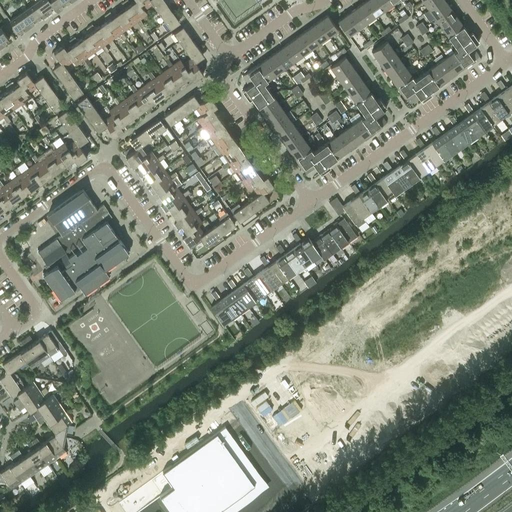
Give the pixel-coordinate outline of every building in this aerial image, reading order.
[(35,0),(36,1),(46,15),(51,12),(49,10),(53,7),(54,6),(49,0),(35,0)] [(65,3),(62,0),(49,0),(54,6),(53,7),(57,12),(62,9),(60,6),(65,3)] [(124,0),(121,3),(123,5),(127,5),(138,20),(139,19),(147,13),(144,9),(136,0),(133,0),(132,1),(129,1),(128,0),(124,0)] [(136,0),(144,9),(152,3),(150,0),(136,0)] [(150,0),(152,3),(159,14),(169,7),(164,0),(150,0)] [(376,0),(365,0),(364,1),(375,16),(384,10),(376,0)] [(389,0),(376,0),(384,10),(392,3),(389,0)] [(422,0),(423,0),(429,9),(441,0),(422,0)] [(444,0),(441,0),(429,9),(435,18),(450,7),(444,0)] [(36,1),(27,7),(36,19),(41,16),(42,18),(46,15),(36,1)] [(364,1),(355,7),(366,22),(375,16),(364,1)] [(122,8),(118,11),(129,26),(136,21),(141,27),(144,25),(139,19),(138,20),(127,5),(123,5),(122,8)] [(27,7),(19,13),(29,28),(33,25),(31,22),(36,19),(27,7)] [(180,22),(169,7),(159,14),(170,28),(180,22)] [(355,7),(347,14),(357,29),(366,22),(355,7)] [(450,7),(435,18),(442,27),(456,16),(450,7)] [(408,17),(406,13),(403,9),(399,12),(402,16),(404,20),(408,17)] [(104,15),(105,17),(109,18),(110,18),(120,32),(122,31),(129,26),(118,11),(114,14),(111,13),(109,11),(104,15)] [(19,13),(9,20),(18,32),(23,28),(25,31),(29,28),(19,13)] [(327,14),(318,21),(329,36),(338,29),(327,14)] [(347,14),(337,20),(348,35),(357,29),(347,14)] [(456,16),(442,27),(448,36),(463,25),(456,16)] [(105,21),(101,24),(111,39),(119,34),(123,40),(126,37),(122,31),(120,32),(110,18),(109,18),(105,17),(105,21)] [(318,21),(309,27),(320,42),(329,36),(318,21)] [(4,24),(0,26),(0,45),(1,47),(6,44),(4,42),(9,39),(5,33),(9,30),(4,24)] [(86,28),(88,30),(91,31),(92,30),(103,45),(104,44),(111,39),(101,24),(97,27),(93,26),(92,24),(86,28)] [(463,25),(448,36),(457,48),(454,51),(464,66),(478,56),(472,46),(479,41),(472,31),(469,34),(463,25)] [(173,32),(184,47),(193,41),(182,26),(173,32)] [(309,27),(300,33),(311,48),(320,42),(309,27)] [(87,33),(83,36),(94,51),(101,46),(105,52),(109,50),(104,44),(103,45),(92,30),(91,31),(88,30),(87,33)] [(300,33),(292,40),(302,55),(311,48),(300,33)] [(79,39),(76,39),(75,42),(74,43),(85,58),(87,57),(94,51),(83,36),(79,39)] [(292,40),(283,46),(293,61),(302,55),(292,40)] [(372,51),(378,60),(393,49),(386,40),(372,51)] [(204,56),(193,41),(184,47),(191,58),(198,67),(202,64),(199,59),(204,56)] [(74,43),(70,43),(70,46),(66,48),(65,49),(73,60),(76,64),(83,59),(88,65),(91,63),(87,57),(85,58),(74,43)] [(51,55),(54,59),(57,56),(64,66),(65,65),(65,66),(73,60),(65,49),(66,48),(63,44),(51,52),(51,55)] [(283,46),(274,52),(284,67),(293,61),(283,46)] [(393,49),(378,60),(384,69),(399,58),(393,49)] [(464,66),(454,51),(445,57),(455,72),(464,66)] [(274,52),(265,59),(275,74),(284,67),(274,52)] [(64,66),(57,56),(54,59),(57,64),(52,68),(63,83),(72,76),(65,66),(65,65),(64,66)] [(330,66),(337,76),(351,65),(345,56),(330,66)] [(455,72),(445,57),(436,64),(446,79),(455,72)] [(181,81),(171,66),(172,65),(168,58),(165,61),(169,67),(162,72),(173,87),(177,84),(180,85),(181,81)] [(198,67),(191,58),(183,63),(183,64),(190,75),(193,79),(204,71),(205,68),(202,64),(198,67)] [(399,58),(384,69),(391,78),(405,67),(399,58)] [(180,59),(172,65),(171,66),(181,81),(180,85),(182,87),(187,83),(186,81),(186,78),(190,75),(183,64),(183,63),(180,59)] [(265,59),(256,65),(267,80),(275,74),(265,59)] [(112,63),(107,67),(111,72),(116,68),(114,65),(112,63)] [(446,79),(436,64),(427,70),(438,85),(446,79)] [(252,97),(258,106),(272,95),(263,82),(267,80),(256,65),(242,75),(249,85),(242,90),(249,99),(252,97)] [(351,65),(337,76),(343,84),(358,74),(351,65)] [(405,67),(391,78),(397,86),(412,76),(405,67)] [(16,77),(19,82),(20,81),(28,92),(36,86),(30,76),(33,74),(31,70),(28,69),(16,77)] [(414,79),(412,76),(397,86),(407,101),(417,94),(422,101),(431,94),(429,91),(438,85),(427,70),(414,79)] [(101,78),(97,71),(91,76),(95,82),(101,78)] [(153,78),(155,77),(150,71),(149,72),(147,73),(152,79),(144,85),(155,100),(159,97),(162,97),(163,94),(164,93),(153,78)] [(162,72),(155,77),(153,78),(164,93),(163,94),(162,97),(164,100),(170,96),(168,93),(169,90),(173,87),(162,72)] [(37,79),(33,74),(30,76),(36,86),(43,96),(53,90),(42,75),(37,79)] [(358,74),(343,84),(349,93),(364,82),(358,74)] [(72,76),(63,83),(73,98),(83,91),(72,76)] [(5,85),(7,88),(10,88),(11,88),(22,103),(23,102),(31,96),(28,92),(20,81),(19,82),(16,84),(13,84),(11,81),(5,85)] [(364,82),(349,93),(355,102),(370,91),(364,82)] [(135,91),(137,90),(133,84),(129,86),(134,92),(127,97),(137,112),(142,110),(145,110),(145,106),(146,106),(135,91)] [(511,100),(504,90),(506,88),(503,84),(499,86),(503,91),(497,95),(496,95),(508,112),(509,112),(508,111),(511,108),(511,100)] [(144,85),(137,90),(135,91),(146,106),(145,106),(145,110),(146,112),(152,108),(150,106),(151,103),(155,100),(144,85)] [(6,91),(2,94),(13,109),(20,104),(25,110),(28,108),(23,102),(22,103),(11,88),(10,88),(7,88),(6,91)] [(64,105),(53,90),(43,96),(54,111),(64,105)] [(376,100),(370,91),(355,102),(365,115),(361,117),(372,132),(386,122),(379,112),(386,107),(379,97),(376,100)] [(206,93),(202,96),(204,99),(199,103),(195,106),(201,114),(201,115),(212,107),(212,108),(217,105),(208,93),(206,93)] [(0,109),(4,115),(6,114),(13,109),(2,94),(0,95),(0,109)] [(193,94),(178,105),(185,114),(195,106),(199,103),(204,99),(202,96),(197,99),(193,94)] [(76,102),(87,117),(96,110),(86,95),(76,102)] [(272,95),(258,106),(264,114),(279,104),(272,95)] [(500,118),(488,101),(490,100),(487,95),(483,98),(486,103),(480,107),(480,106),(492,124),(492,123),(499,118),(500,118)] [(496,96),(490,100),(488,101),(500,118),(501,118),(500,117),(508,112),(496,95),(496,96)] [(128,118),(118,104),(119,102),(115,96),(112,99),(116,105),(109,110),(112,114),(120,125),(124,122),(127,123),(128,119),(128,118)] [(137,112),(127,97),(119,102),(118,104),(128,118),(128,119),(127,123),(129,125),(135,121),(133,118),(133,115),(137,112)] [(279,104),(264,114),(270,123),(285,113),(279,104)] [(170,125),(185,114),(178,105),(163,115),(170,125)] [(480,107),(474,112),(472,113),(484,130),(484,129),(491,123),(492,124),(480,106),(479,107),(480,107)] [(201,115),(201,114),(196,117),(202,125),(196,130),(198,133),(204,128),(203,127),(218,116),(218,115),(218,112),(215,111),(212,108),(212,107),(201,115)] [(484,130),(472,113),(474,112),(471,107),(467,110),(470,114),(464,119),(464,118),(463,118),(476,135),(483,129),(484,130)] [(0,118),(3,116),(7,123),(10,120),(6,114),(4,115),(0,109),(0,118)] [(57,115),(68,130),(77,124),(66,109),(57,115)] [(96,110),(87,117),(98,132),(103,128),(106,133),(110,130),(103,121),(104,120),(96,110)] [(203,127),(204,128),(209,136),(225,125),(222,121),(222,118),(225,116),(220,110),(218,112),(218,115),(218,116),(203,127)] [(285,113),(270,123),(277,132),(292,122),(285,113)] [(112,114),(104,120),(103,121),(110,130),(106,133),(109,137),(112,137),(123,129),(120,125),(112,114)] [(372,132),(361,117),(352,123),(363,138),(372,132)] [(159,118),(144,129),(151,138),(166,127),(159,118)] [(464,119),(458,123),(456,124),(468,141),(468,140),(475,135),(476,136),(476,135),(463,118),(464,119)] [(468,141),(456,124),(458,123),(454,119),(451,121),(454,126),(448,130),(448,129),(447,130),(460,147),(459,146),(467,141),(468,141)] [(292,122),(277,132),(283,141),(298,131),(292,122)] [(352,123),(343,130),(354,144),(363,138),(352,123)] [(38,129),(43,135),(49,131),(45,124),(38,129)] [(88,139),(77,124),(68,130),(75,141),(82,150),(86,147),(83,142),(88,139)] [(225,125),(209,136),(215,143),(208,147),(211,150),(217,146),(216,144),(231,134),(230,133),(231,129),(227,129),(225,125)] [(216,144),(217,146),(222,153),(237,143),(234,138),(235,135),(237,134),(233,128),(231,129),(230,133),(231,134),(216,144)] [(133,145),(128,148),(131,152),(140,145),(141,146),(151,138),(144,129),(129,139),(133,145)] [(343,130),(334,136),(345,151),(354,144),(343,130)] [(451,153),(440,136),(441,135),(438,130),(434,133),(438,137),(432,142),(431,141),(443,159),(444,158),(443,158),(451,152),(451,153)] [(447,130),(441,135),(440,136),(451,153),(452,153),(451,152),(459,147),(460,147),(447,130)] [(298,131),(283,141),(289,150),(304,140),(298,131)] [(345,151),(334,136),(326,143),(336,157),(345,151)] [(304,140),(289,150),(296,159),(310,148),(304,140)] [(65,164),(55,149),(56,148),(52,141),(49,144),(51,147),(44,152),(57,170),(61,167),(64,168),(65,164)] [(75,141),(67,146),(67,147),(74,158),(77,162),(88,154),(89,151),(86,147),(82,150),(75,141)] [(431,142),(425,146),(423,148),(435,164),(436,164),(435,164),(443,158),(443,159),(431,141),(431,142)] [(64,142),(56,148),(55,149),(65,164),(66,163),(70,164),(70,160),(74,158),(67,147),(67,146),(64,142)] [(435,164),(423,148),(425,146),(422,142),(418,144),(421,149),(416,153),(415,153),(427,170),(427,169),(435,164),(435,165),(435,164)] [(237,143),(222,153),(227,160),(221,165),(223,168),(230,164),(228,162),(243,152),(243,151),(243,147),(240,147),(237,143)] [(328,163),(336,157),(326,143),(313,152),(310,148),(296,159),(306,173),(315,166),(320,173),(330,166),(328,163)] [(131,152),(128,148),(124,151),(124,154),(132,165),(136,162),(147,154),(146,154),(141,146),(140,145),(131,152)] [(228,162),(230,164),(235,171),(250,160),(247,156),(247,153),(250,151),(246,145),(243,147),(243,151),(243,152),(228,162)] [(136,162),(139,166),(138,169),(142,170),(157,160),(158,161),(164,157),(162,154),(156,158),(151,151),(146,154),(147,154),(136,162)] [(57,170),(44,152),(36,157),(39,160),(37,161),(48,176),(47,177),(46,180),(48,183),(54,179),(52,176),(53,173),(57,170)] [(419,176),(407,159),(409,158),(406,153),(402,156),(405,161),(399,165),(399,164),(411,182),(411,181),(418,175),(419,176)] [(415,154),(409,158),(407,159),(419,176),(419,175),(426,170),(427,170),(415,153),(415,154)] [(48,176),(37,161),(39,160),(36,157),(34,154),(31,156),(35,162),(28,168),(39,183),(43,180),(46,180),(47,177),(48,176)] [(157,160),(142,170),(143,171),(142,175),(146,175),(148,179),(163,169),(158,161),(157,160)] [(250,160),(235,171),(240,178),(234,183),(236,186),(242,181),(241,180),(256,169),(255,168),(256,165),(253,164),(250,160)] [(189,173),(197,170),(194,162),(186,166),(189,173)] [(256,169),(241,180),(242,181),(248,189),(252,186),(251,185),(262,178),(262,177),(259,174),(260,171),(262,169),(258,163),(256,165),(255,168),(256,169)] [(399,165),(393,169),(391,171),(403,188),(403,187),(410,181),(411,182),(399,164),(398,165),(399,165)] [(403,188),(391,171),(393,169),(389,165),(386,168),(389,172),(383,176),(382,176),(395,193),(395,192),(402,187),(403,188)] [(18,175),(11,180),(21,195),(26,192),(29,193),(29,189),(30,189),(20,174),(21,173),(17,166),(14,169),(18,175)] [(28,168),(21,173),(20,174),(30,189),(29,189),(29,193),(30,195),(36,191),(35,189),(35,186),(39,183),(28,168)] [(163,169),(148,179),(151,183),(151,187),(154,187),(155,188),(170,177),(171,179),(177,175),(175,171),(169,176),(163,169)] [(266,174),(262,177),(262,178),(251,185),(252,186),(258,194),(268,188),(270,191),(274,188),(275,186),(266,174)] [(387,199),(375,182),(377,181),(373,176),(370,179),(373,184),(367,188),(366,187),(379,205),(378,204),(386,199),(387,199)] [(383,177),(377,181),(375,182),(387,199),(386,198),(394,193),(395,193),(382,176),(383,177)] [(170,177),(155,188),(154,187),(151,187),(148,188),(153,194),(155,192),(158,193),(161,197),(176,186),(171,179),(170,177)] [(12,201),(2,186),(3,185),(0,180),(0,202),(4,208),(8,205),(11,206),(12,202),(12,201)] [(11,180),(3,185),(2,186),(12,201),(12,202),(11,206),(13,208),(18,204),(17,201),(17,198),(21,195),(11,180)] [(176,186),(161,197),(164,201),(164,204),(167,205),(168,206),(182,195),(184,197),(190,192),(188,189),(181,194),(176,186)] [(379,205),(366,187),(366,188),(360,193),(359,194),(371,211),(371,210),(370,210),(378,204),(378,205),(379,205)] [(258,194),(247,201),(254,211),(269,200),(265,195),(270,191),(268,188),(258,194)] [(371,211),(359,194),(360,193),(357,188),(353,191),(357,195),(351,199),(350,199),(362,217),(363,216),(362,216),(370,210),(370,211),(371,211)] [(47,214),(61,233),(58,236),(59,238),(70,254),(74,251),(92,239),(89,235),(95,231),(94,229),(106,220),(102,215),(108,211),(103,204),(96,208),(82,189),(47,214)] [(167,205),(164,204),(161,206),(165,212),(168,210),(171,211),(174,215),(189,204),(184,197),(182,195),(168,206),(167,205)] [(332,206),(336,203),(339,200),(336,196),(328,201),(332,206)] [(362,217),(350,199),(350,200),(343,205),(342,204),(342,205),(339,200),(336,203),(338,206),(339,207),(342,205),(345,209),(357,226),(365,220),(362,217)] [(239,222),(254,211),(247,201),(240,206),(238,203),(230,209),(239,222)] [(189,204),(174,215),(177,219),(176,222),(179,222),(180,223),(195,213),(196,214),(202,210),(200,207),(194,211),(189,204)] [(220,235),(235,224),(226,211),(218,217),(220,221),(213,226),(220,235)] [(179,222),(176,222),(174,224),(178,229),(180,228),(183,228),(186,232),(197,224),(197,225),(202,222),(196,214),(195,213),(180,223),(179,222)] [(344,217),(335,223),(348,241),(356,235),(344,217)] [(39,227),(46,223),(43,218),(37,223),(39,227)] [(70,254),(59,238),(58,236),(37,251),(48,265),(49,264),(51,267),(43,273),(60,298),(79,284),(84,292),(109,274),(105,268),(128,251),(118,238),(120,237),(118,234),(117,235),(106,220),(94,229),(95,231),(89,235),(92,239),(74,251),(70,254)] [(335,223),(327,229),(340,247),(348,241),(335,223)] [(197,224),(186,232),(182,235),(190,246),(193,247),(196,244),(194,240),(203,233),(197,225),(197,224)] [(213,226),(203,233),(194,240),(196,244),(201,240),(205,246),(220,235),(213,226)] [(327,229),(319,235),(332,253),(340,247),(327,229)] [(311,241),(320,254),(324,259),(332,253),(319,235),(311,241)] [(308,237),(302,241),(300,243),(312,259),(319,253),(320,254),(311,241),(308,236),(307,237),(308,237)] [(292,248),(304,265),(304,264),(311,259),(312,260),(312,259),(300,243),(298,244),(292,248)] [(292,249),(286,253),(284,254),(296,271),(296,270),(303,265),(304,265),(292,248),(291,248),(292,249)] [(276,259),(275,259),(288,277),(288,276),(295,270),(296,271),(284,254),(282,255),(276,260),(276,259)] [(276,260),(270,264),(268,266),(280,282),(287,276),(287,277),(288,277),(275,259),(276,260)] [(260,271),(259,271),(272,288),(271,287),(279,282),(279,283),(280,282),(268,266),(266,267),(260,271)] [(259,272),(253,276),(252,277),(263,294),(264,294),(263,293),(271,288),(272,288),(259,271),(259,272)] [(243,282),(255,300),(256,300),(255,299),(263,294),(252,277),(250,279),(244,283),(243,282)] [(243,283),(237,288),(235,289),(247,306),(248,305),(247,305),(255,299),(255,300),(243,282),(243,283)] [(392,291),(396,296),(409,287),(406,282),(392,291)] [(227,294),(239,311),(247,305),(247,306),(235,289),(233,290),(228,294),(227,294)] [(227,295),(221,299),(219,300),(231,317),(231,316),(238,311),(239,312),(239,311),(227,294),(227,295)] [(231,317),(219,300),(217,302),(212,306),(211,305),(211,306),(223,323),(224,323),(223,322),(230,317),(231,317)] [(63,346),(59,341),(51,329),(38,338),(49,355),(63,346)] [(29,335),(25,338),(41,361),(49,355),(38,338),(33,341),(29,335)] [(25,347),(20,350),(27,360),(26,360),(31,368),(41,361),(25,338),(20,341),(25,347)] [(5,368),(5,371),(10,372),(26,360),(27,360),(20,350),(2,363),(5,368)] [(72,368),(62,374),(66,380),(70,380),(72,368)] [(10,372),(5,371),(4,374),(0,376),(0,378),(12,396),(17,392),(21,389),(21,388),(10,372)] [(33,380),(21,388),(21,389),(17,392),(20,397),(13,401),(16,405),(40,390),(33,380)] [(40,390),(16,405),(19,410),(26,405),(29,410),(37,405),(36,405),(46,398),(45,398),(40,390)] [(46,398),(36,405),(37,405),(39,409),(33,414),(36,418),(59,402),(53,393),(45,398),(46,398)] [(59,402),(36,418),(39,423),(45,418),(48,423),(65,411),(59,402)] [(65,411),(48,423),(55,432),(65,434),(66,424),(72,421),(65,411)] [(173,486),(159,496),(170,511),(216,511),(255,484),(217,432),(162,471),(173,486)] [(54,434),(45,440),(57,457),(66,451),(62,446),(64,436),(55,434),(54,434)] [(36,437),(32,440),(48,463),(57,457),(45,440),(41,443),(36,437)] [(32,449),(27,452),(39,469),(48,463),(32,440),(27,443),(32,449)] [(18,449),(14,452),(30,475),(39,469),(27,452),(23,455),(18,449)] [(14,462),(9,465),(21,481),(30,475),(14,452),(9,455),(14,462)] [(11,488),(21,481),(9,465),(0,470),(0,471),(0,481),(8,483),(11,488)]
